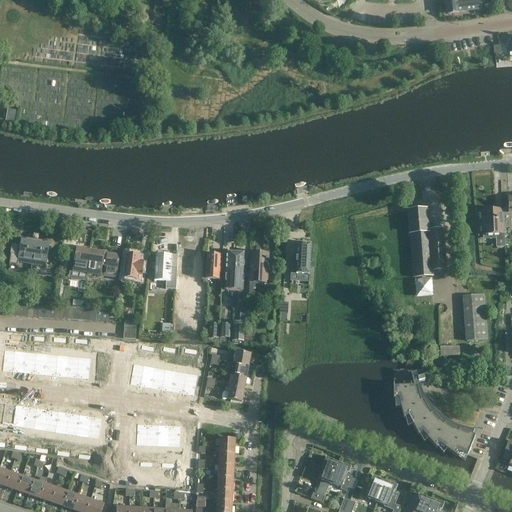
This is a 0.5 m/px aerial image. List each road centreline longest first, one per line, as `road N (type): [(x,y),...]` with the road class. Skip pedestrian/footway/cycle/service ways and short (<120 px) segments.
road 1 (unclassified): [(511,163),(389,178),(217,220),(0,202)]
road 2 (residential): [(286,511),(288,437),(298,429),(472,496)]
road 3 (residential): [(0,387),(252,422)]
road 4 (residential): [(511,23),(372,37),(331,26),(291,0)]
